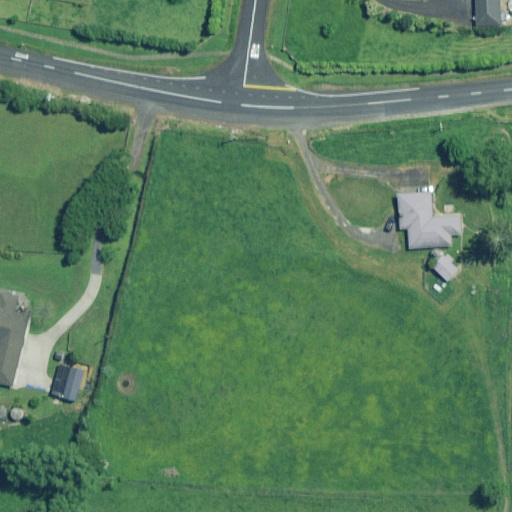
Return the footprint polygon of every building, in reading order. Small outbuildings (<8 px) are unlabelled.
[(499,26),(498,0),(472,0),(473,27),(499,26)] [(434,214),(433,193),(400,195),(402,229),(410,229),(412,249),(454,246),(454,235),(464,235),(463,212),(434,214)] [(448,257),(445,255),(434,266),(449,282),(461,271),(454,263),(456,261),(450,255),(448,257)] [(0,383),(15,387),(29,316),(15,313),(19,297),(0,293),(0,383)] [(77,367),(58,364),(53,393),(73,396),(77,367)]
